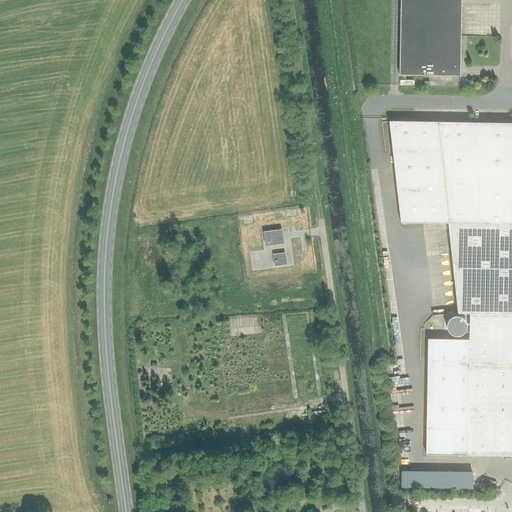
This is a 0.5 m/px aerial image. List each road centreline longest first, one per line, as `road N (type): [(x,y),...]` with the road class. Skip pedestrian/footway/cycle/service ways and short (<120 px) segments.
road 1 (primary): [(126,511),(107,361),(112,195),(138,96),(183,0)]
road 2 (unclassified): [(361,511),(319,211)]
road 3 (track): [(290,0),(319,211)]
